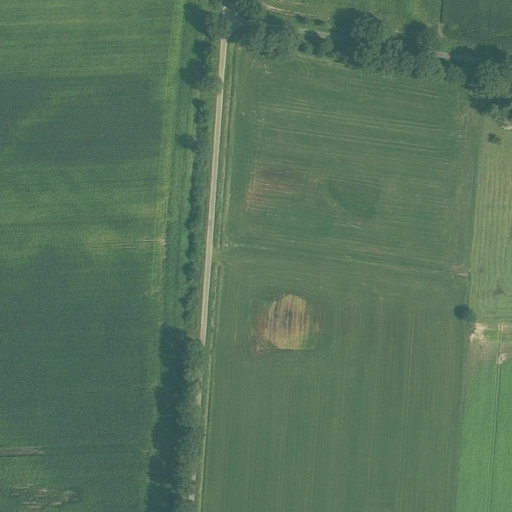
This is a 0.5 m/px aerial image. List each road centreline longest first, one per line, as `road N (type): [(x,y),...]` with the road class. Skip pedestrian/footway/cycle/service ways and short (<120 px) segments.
road 1 (unclassified): [(226,21),(194,511)]
road 2 (unclassified): [(511,61),(226,21)]
